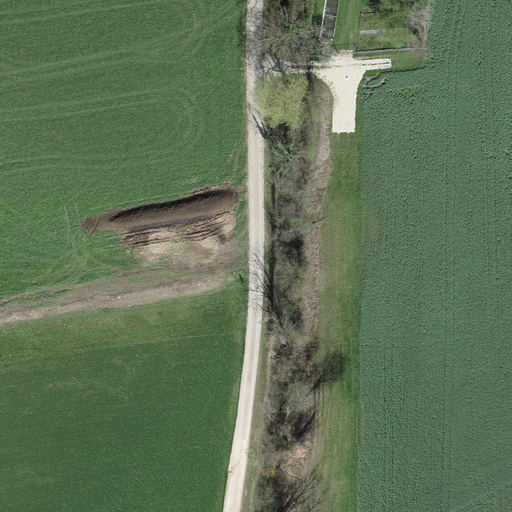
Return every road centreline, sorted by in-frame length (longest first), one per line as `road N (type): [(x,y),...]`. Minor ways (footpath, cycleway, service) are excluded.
road 1 (track): [(230,511),(258,274),(256,0)]
road 2 (track): [(254,66),(412,60)]
